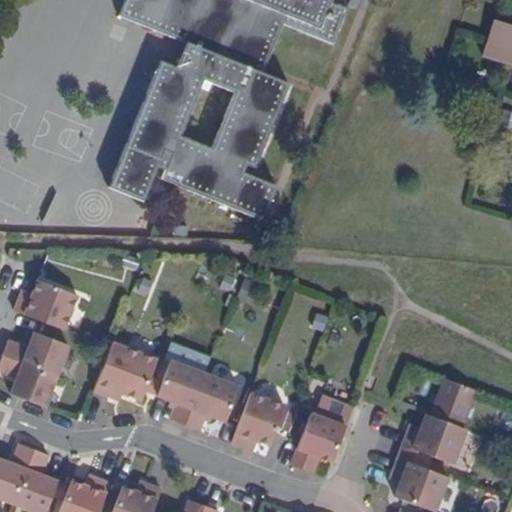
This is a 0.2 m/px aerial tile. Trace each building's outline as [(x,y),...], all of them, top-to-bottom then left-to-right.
[(125,0),(119,16),(186,43),(176,68),(160,61),(108,188),(141,201),(155,166),(164,170),(161,179),(262,220),(275,187),(241,173),(245,164),(254,168),(288,84),(262,73),(282,24),(332,45),(346,10),(329,3),(330,0),(125,0)] [(359,0),(350,0),(348,7),(356,10),(359,0)] [(511,26),(492,20),(481,57),(511,65),(511,26)] [(29,300),(19,296),(13,311),(17,313),(63,330),(76,295),(36,280),(31,293),(29,300)] [(21,289),(19,296),(29,300),(31,293),(21,289)] [(26,348),(7,341),(1,356),(55,376),(67,345),(33,332),(26,348)] [(156,360),(111,342),(109,347),(93,390),(109,396),(111,389),(121,394),(140,401),(144,391),(150,377),(156,360)] [(9,394),(43,407),(55,376),(1,356),(0,358),(0,371),(15,377),(9,394)] [(170,360),(161,382),(156,395),(170,401),(176,403),(174,408),(170,420),(184,425),(204,374),(170,360)] [(184,425),(199,431),(203,419),(205,414),(211,417),(225,422),(238,387),(204,374),(184,425)] [(150,377),(144,391),(150,393),(156,379),(150,377)] [(433,409),(467,422),(479,392),(444,378),(433,409)] [(156,379),(150,393),(156,395),(161,382),(156,379)] [(111,389),(109,396),(119,400),(121,394),(111,389)] [(231,443),(246,448),(250,439),(256,441),(269,447),(285,406),(250,393),(231,443)] [(452,463),(466,426),(426,411),(421,425),(418,432),(408,428),(402,444),(432,455),(452,463)] [(332,460),(345,425),(311,412),(291,464),(305,470),(312,453),(318,455),(332,460)] [(418,432),(421,425),(411,422),(408,428),(418,432)] [(246,448),(253,451),(256,441),(250,439),(246,448)] [(426,468),(432,455),(402,444),(398,457),(426,468)] [(11,464),(0,460),(0,499),(12,504),(33,450),(18,445),(11,464)] [(12,504),(32,511),(44,511),(51,496),(56,481),(40,475),(47,455),(33,450),(12,504)] [(305,470),(311,472),(318,455),(312,453),(305,470)] [(435,511),(447,476),(426,468),(398,457),(392,472),(402,476),(400,482),(395,496),(435,511)] [(390,478),(400,482),(402,476),(392,472),(390,478)] [(94,478),(87,475),(84,485),(90,488),(94,478)] [(98,511),(109,483),(94,478),(90,488),(84,485),(71,480),(68,486),(63,500),(58,511),(98,511)] [(57,498),(62,484),(56,481),(51,496),(57,498)] [(142,494),(145,484),(139,481),(135,491),(142,494)] [(63,500),(68,486),(62,484),(57,498),(63,500)] [(151,511),(160,489),(145,484),(142,494),(135,491),(122,486),(111,511),(151,511)] [(200,511),(203,506),(189,500),(184,511),(200,511)]
